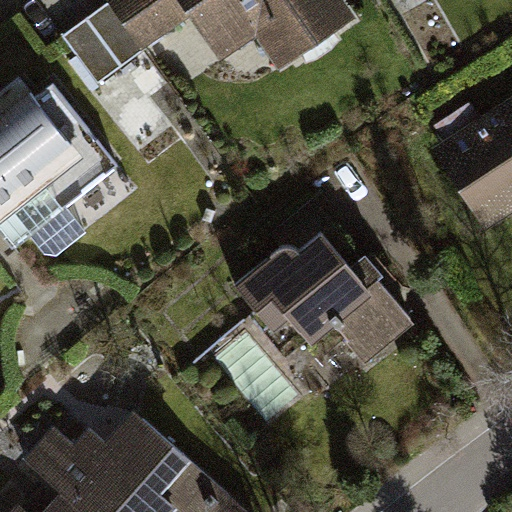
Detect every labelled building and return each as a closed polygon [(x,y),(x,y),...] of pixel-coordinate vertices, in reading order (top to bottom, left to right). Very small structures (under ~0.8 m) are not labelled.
[(338,0),(97,0),(60,27),(96,78),(136,50),(184,16),(214,59),(237,43),(259,74),(347,13),(338,0)] [(18,67),(0,80),(0,235),(7,244),(29,228),(40,242),(72,216),(80,226),(128,187),(114,168),(123,160),(54,74),(35,89),(18,67)] [(469,105),(426,131),(483,225),(511,207),(511,96),(477,118),(469,105)] [(310,198),(271,230),(293,236),(323,212),(310,198)] [(279,242),(232,282),(269,324),(283,312),(306,338),(326,320),(362,362),(409,322),(373,280),(381,273),(360,248),(348,259),(320,226),(295,247),(286,241),(279,242)] [(162,511),(174,498),(190,511),(238,511),(131,418),(118,433),(105,447),(81,425),(66,442),(52,430),(22,464),(54,491),(42,504),(35,511),(25,511),(13,501),(3,511),(162,511)]
